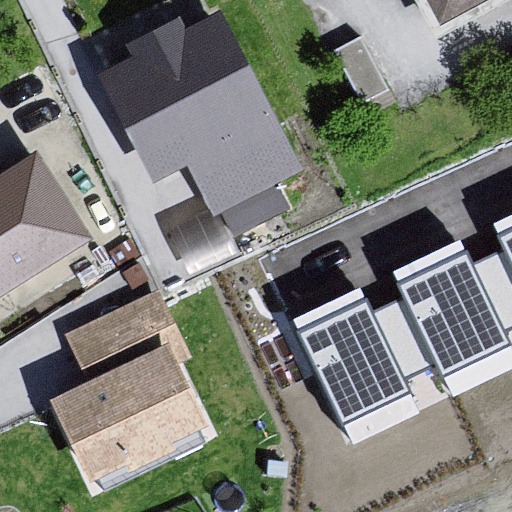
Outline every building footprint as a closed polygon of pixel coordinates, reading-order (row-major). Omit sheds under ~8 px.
[(198,0),(173,0),(90,47),(102,67),(85,76),(141,187),(173,172),(199,220),(295,179),(198,0)] [(402,0),(422,34),(487,0),(402,0)] [(27,165),(0,180),(0,299),(77,243),(27,165)] [(511,229),(500,235),(511,260),(511,229)] [(510,343),(465,251),(400,282),(444,375),(510,343)] [(52,341),(71,396),(152,357),(174,346),(150,298),(52,341)] [(409,392),(364,299),(299,330),(344,423),(409,392)] [(71,396),(39,411),(77,494),(194,437),(152,357),(71,396)]
